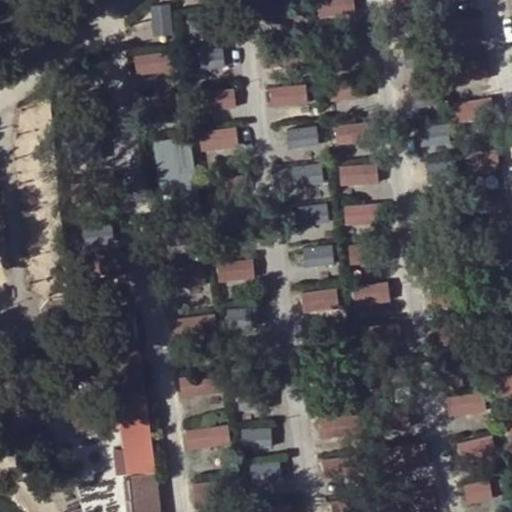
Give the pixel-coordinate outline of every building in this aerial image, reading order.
[(359,13),(358,0),(321,0),(322,13),(359,13)] [(457,18),(459,38),(485,36),(483,16),(457,18)] [(198,67),(226,67),(226,47),(198,48),(198,67)] [(138,73),(166,72),(166,50),(137,51),(138,73)] [(490,58),(454,59),(455,80),(490,80),(490,58)] [(333,81),(335,100),(368,96),(366,77),(333,81)] [(274,105),(313,103),(312,81),(273,84),(274,105)] [(204,110),(240,104),(236,84),(200,90),(204,110)] [(406,86),(406,103),(427,104),(427,87),(406,86)] [(424,143),(452,138),(449,122),(421,127),(424,143)] [(243,143),(240,123),(202,129),(205,149),(243,143)] [(339,123),(339,140),(362,140),(362,123),(339,123)] [(320,124),(290,128),(293,145),(323,141),(320,124)] [(155,139),(164,187),(197,181),(188,133),(155,139)] [(475,150),(477,168),(502,165),(500,147),(475,150)] [(342,163),(343,183),(382,181),(381,160),(342,163)] [(296,182),(328,180),(326,161),(295,164),(296,182)] [(330,202),(302,204),(304,220),(332,218),(330,202)] [(354,243),(353,261),(369,261),(369,243),(354,243)] [(114,275),(134,273),(130,249),(111,252),(114,275)] [(256,256),(219,259),(221,278),(257,276),(256,256)] [(182,284),(208,281),(206,263),(180,266),(182,284)] [(393,299),(391,279),(356,282),(357,301),(393,299)] [(341,286),(314,288),(317,322),(344,319),(341,286)] [(107,314),(110,341),(130,338),(126,311),(107,314)] [(112,360),(141,356),(138,337),(130,338),(110,341),(112,360)] [(121,424),(128,475),(156,472),(141,356),(112,360),(97,362),(99,380),(72,383),(71,379),(57,380),(60,405),(69,404),(72,430),(121,424)] [(225,370),(183,372),(184,392),(226,391),(225,370)] [(511,372),(500,376),(506,396),(511,394),(511,372)] [(449,392),(451,414),(489,410),(487,389),(449,392)] [(388,431),(417,425),(412,404),(383,410),(388,431)] [(233,444),(230,416),(188,419),(190,447),(233,444)] [(274,446),(274,425),(244,426),(245,446),(274,446)] [(467,455),(498,454),(497,435),(466,437),(467,455)] [(428,441),(393,446),(396,468),(431,463),(428,441)] [(282,458),(252,464),(256,485),(286,479),(282,458)] [(132,511),(161,511),(156,472),(128,475),(132,511)] [(396,490),(398,511),(439,509),(437,487),(396,490)] [(264,511),(295,511),(294,501),(264,505),(264,511)]
